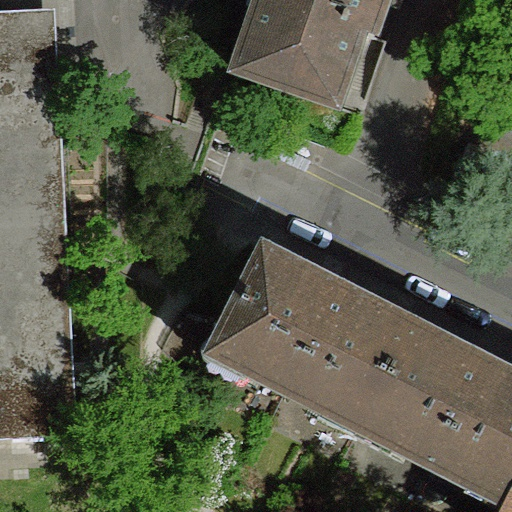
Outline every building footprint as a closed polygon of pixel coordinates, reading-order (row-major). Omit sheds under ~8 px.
[(0,0),(0,87),(59,84),(79,82),(75,0),(0,0)] [(250,0),(225,72),(338,110),(364,35),(375,40),(389,0),(250,0)] [(0,440),(78,435),(59,84),(0,87),(0,440)] [(361,434),(410,334),(351,305),(355,297),(267,253),(233,318),(212,359),(361,434)] [(472,365),(410,334),(361,434),(509,507),(511,501),(511,377),(474,358),(472,365)]
